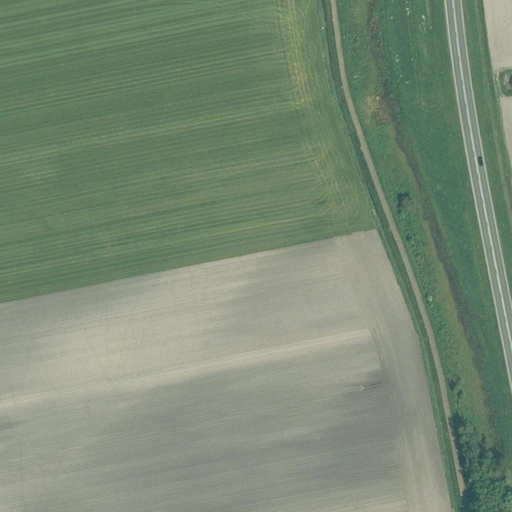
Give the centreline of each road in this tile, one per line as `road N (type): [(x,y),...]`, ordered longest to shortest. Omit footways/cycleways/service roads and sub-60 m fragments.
road 1 (track): [(329,0),(357,143),(430,348),(461,511)]
road 2 (trunk): [(511,353),(452,0)]
